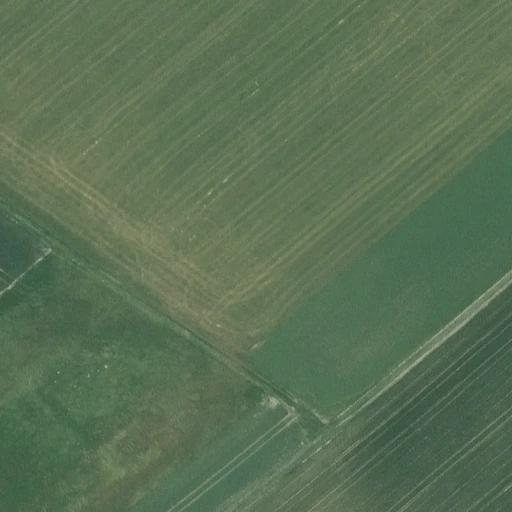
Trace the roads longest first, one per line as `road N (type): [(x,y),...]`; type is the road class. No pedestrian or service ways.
road 1 (track): [(325,430),(0,206)]
road 2 (track): [(225,511),(511,278)]
